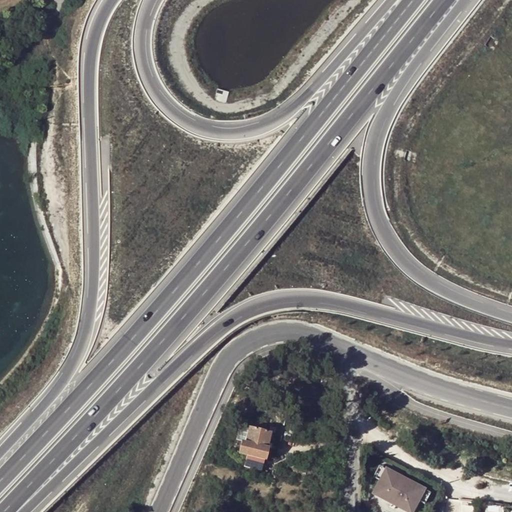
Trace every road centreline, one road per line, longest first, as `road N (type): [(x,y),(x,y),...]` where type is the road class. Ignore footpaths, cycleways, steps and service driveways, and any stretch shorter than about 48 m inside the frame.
road 1 (trunk): [(5,511),(249,242),(451,0)]
road 2 (trunk): [(406,0),(207,251),(0,479)]
road 3 (trunk): [(25,511),(222,323),(265,301),(309,296),(511,345)]
road 4 (trunk): [(111,0),(97,23),(89,74),(89,322),(58,388),(0,452)]
road 5 (trunk): [(511,315),(451,293),(412,268),(387,236),(371,195),(380,126),(468,0)]
road 6 (trunk): [(398,0),(287,113),(237,133),(190,124),(151,86),(140,40),(150,0)]
road 7 (track): [(360,0),(272,94),(220,108),(203,102),(178,60),(176,40),(202,0)]
road 8 (tertiary): [(348,352),(283,331),(236,348),(158,511)]
road 9 (unclassified): [(511,496),(460,485),(406,457),(351,406)]
road 10 (tertiary): [(511,407),(348,352)]
